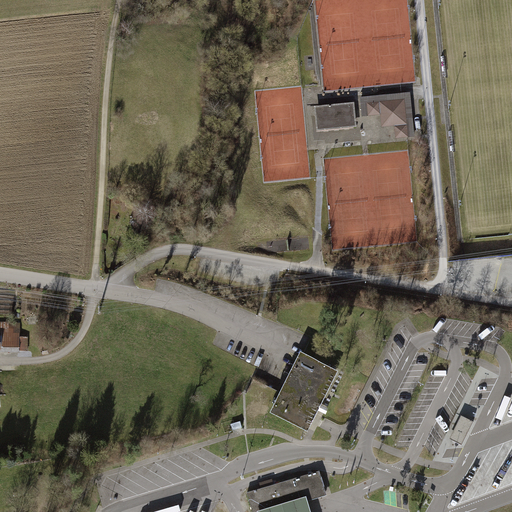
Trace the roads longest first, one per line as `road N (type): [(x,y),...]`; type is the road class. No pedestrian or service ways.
road 1 (track): [(0,360),(51,358),(76,342),(87,322),(120,0)]
road 2 (residential): [(109,291),(147,257),(188,249),(439,292)]
